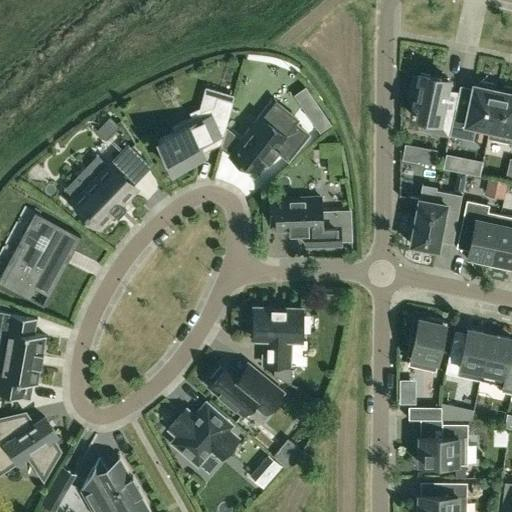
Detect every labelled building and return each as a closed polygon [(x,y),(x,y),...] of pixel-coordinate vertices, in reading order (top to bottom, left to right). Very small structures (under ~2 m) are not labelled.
[(435,126),(448,129),(456,92),(445,90),(447,78),(420,72),(419,77),(412,76),(409,94),(415,95),(413,107),(411,106),(410,111),(412,112),(411,115),(436,121),(435,126)] [(488,138),(498,89),(494,88),(495,84),(480,80),(479,85),(474,84),(468,110),(455,108),(449,134),(473,140),(475,130),(488,133),(487,138),(488,138)] [(511,148),(511,87),(504,86),(503,91),(498,89),(488,138),(511,143),(510,148),(511,148)] [(174,132),(158,139),(172,170),(203,156),(201,152),(198,144),(210,139),(212,130),(224,134),(233,102),(219,98),(220,92),(205,88),(199,110),(191,113),(193,117),(173,126),(175,131),(174,132)] [(326,119),(309,94),(299,101),(316,126),(326,119)] [(261,117),(230,156),(248,170),(251,166),(258,172),(266,161),(269,163),(278,151),(288,160),(308,134),(294,122),(300,115),(276,97),(261,117)] [(96,129),(106,139),(120,125),(110,115),(96,129)] [(113,158),(123,167),(138,152),(128,143),(113,158)] [(113,212),(116,215),(125,206),(122,203),(136,189),(109,162),(107,164),(98,155),(65,189),(74,198),(72,200),(99,227),(113,212)] [(486,169),(488,188),(506,186),(505,168),(486,169)] [(511,187),(503,187),(502,208),(511,208),(511,187)] [(438,248),(444,220),(456,223),(463,194),(437,189),(435,200),(420,197),(416,217),(412,216),(409,230),(413,230),(410,242),(438,248)] [(320,196),(270,198),(271,221),(276,220),(276,229),(290,229),(290,232),(306,231),(306,245),(340,244),(340,240),(350,239),(350,211),(321,212),(320,196)] [(468,260),(489,264),(500,214),(488,211),(489,204),(466,199),(461,225),(473,227),(467,255),(469,255),(468,260)] [(511,264),(511,216),(500,214),(489,264),(510,269),(511,264)] [(39,215),(32,228),(74,250),(80,238),(39,215)] [(28,296),(34,286),(50,294),(68,262),(26,240),(3,283),(28,296)] [(264,338),(263,364),(289,364),(290,339),(301,339),(302,307),(254,306),(253,338),(264,338)] [(0,328),(8,330),(3,360),(0,375),(0,378),(4,379),(2,394),(0,393),(0,394),(30,400),(30,399),(29,398),(32,384),(38,385),(38,384),(37,383),(40,367),(41,367),(41,366),(40,366),(42,354),(43,354),(43,353),(42,353),(45,337),(46,337),(46,336),(33,333),(36,319),(37,319),(37,318),(0,311),(0,328)] [(425,319),(418,318),(415,334),(411,334),(406,354),(410,355),(408,364),(435,370),(446,320),(426,316),(425,319)] [(445,372),(480,379),(490,333),(467,328),(462,350),(451,348),(445,372)] [(511,360),(508,360),(511,342),(511,338),(490,333),(480,379),(502,384),(500,390),(511,393),(511,360)] [(213,381),(209,386),(243,414),(252,403),(264,414),(283,391),(247,362),(238,373),(227,364),(223,369),(221,367),(210,379),(213,381)] [(172,442),(198,464),(210,450),(220,459),(238,438),(228,429),(232,425),(206,402),(195,415),(186,407),(168,427),(177,436),(172,442)] [(441,419),(441,409),(441,406),(409,406),(409,418),(441,419)] [(441,409),(441,419),(453,419),(454,409),(441,409)] [(0,454),(9,448),(17,461),(27,454),(44,478),(59,449),(52,438),(57,434),(45,418),(13,440),(0,421),(0,454)] [(492,436),(506,436),(506,420),(492,420),(492,436)] [(420,463),(436,463),(436,467),(457,467),(458,464),(467,464),(468,423),(442,423),(442,436),(416,435),(416,456),(420,456),(420,463)] [(84,474),(87,476),(86,478),(61,467),(40,503),(56,511),(153,511),(119,451),(116,453),(118,457),(105,465),(99,455),(93,466),(90,465),(84,474)] [(268,453),(249,475),(263,487),(282,466),(268,453)] [(441,494),(416,494),(415,511),(466,511),(467,481),(441,481),(441,494)] [(511,483),(506,483),(503,507),(511,507),(511,483)]
